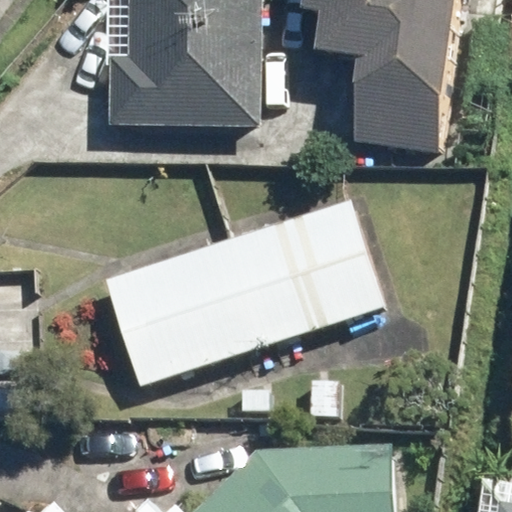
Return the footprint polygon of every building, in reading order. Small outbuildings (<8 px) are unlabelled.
[(269,139),(271,0),(137,0),(136,68),(119,67),(118,136),(269,139)] [(354,141),(438,147),(440,105),(455,0),(306,0),(306,11),(325,12),(322,60),(359,62),(354,141)] [(114,292),(149,399),(395,319),(361,213),(114,292)] [(407,511),(405,456),(271,462),(221,511),(407,511)] [(511,511),(511,504),(503,503),(501,511),(511,511)]
